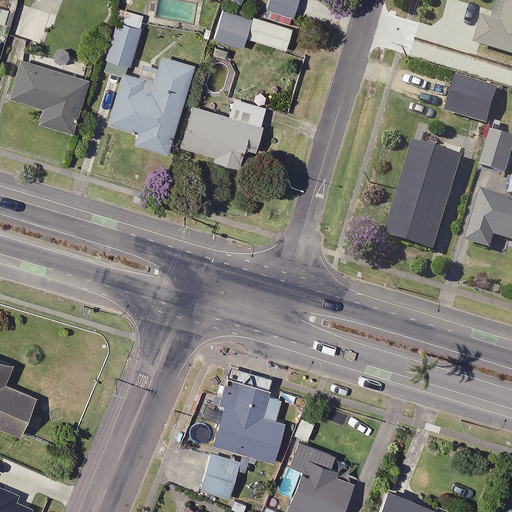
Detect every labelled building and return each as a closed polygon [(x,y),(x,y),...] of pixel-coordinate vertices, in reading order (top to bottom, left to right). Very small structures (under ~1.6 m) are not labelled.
[(511,0),(504,0),(499,20),(481,15),(473,42),(511,53),(511,0)] [(12,10),(0,6),(0,23),(7,25),(12,10)] [(252,19),(223,12),(216,42),(245,49),(252,19)] [(288,25),(255,17),(249,42),(282,50),(288,25)] [(156,81),(127,72),(140,30),(118,24),(103,75),(123,81),(110,124),(141,134),(137,144),(171,154),(198,66),(164,56),(156,81)] [(91,82),(22,62),(11,98),(46,109),(41,124),(73,133),(82,102),(85,103),(91,82)] [(496,86),(456,74),(445,110),(485,123),(496,86)] [(270,109),(236,99),(231,117),(196,107),(184,147),(217,157),(216,161),(252,171),(270,109)] [(511,115),(511,102),(498,99),(494,116),(511,120),(511,115)] [(511,145),(511,136),(490,130),(479,164),(504,171),(511,145)] [(460,156),(414,142),(385,239),(430,253),(460,156)] [(511,198),(480,189),(464,239),(488,247),(493,233),(511,239),(511,198)] [(14,366),(0,360),(0,426),(25,436),(39,399),(6,387),(14,366)] [(276,422),(283,397),(274,394),(278,380),(233,366),(223,397),(216,395),(209,420),(222,425),(216,444),(277,463),(288,425),(276,422)] [(308,440),(316,425),(303,418),(295,433),(308,440)] [(337,456),(303,441),(293,465),(307,471),(289,511),(344,511),(358,482),(331,470),(337,456)] [(243,461),(214,452),(203,489),(231,498),(243,461)] [(450,511),(393,489),(383,511),(450,511)]
